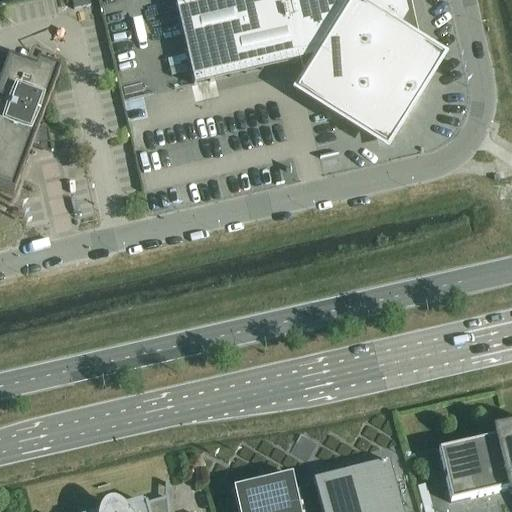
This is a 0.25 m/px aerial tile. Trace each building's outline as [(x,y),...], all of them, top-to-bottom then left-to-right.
[(90,7),(88,0),(70,0),(73,11),(90,7)] [(318,80),(319,89),(322,97),(326,105),(331,112),(338,118),(345,123),(353,126),(362,128),(371,128),(380,127),(388,124),(396,120),(403,115),(409,108),(414,101),(417,92),(419,84),(419,75),(418,66),(415,58),(411,50),(406,43),(399,37),(396,35),(407,18),(403,0),(208,0),(175,8),(193,88),(322,59),(318,71),(318,80)] [(178,59),(167,62),(169,69),(180,67),(178,59)] [(46,132),(39,129),(59,74),(36,66),(34,73),(7,63),(0,81),(0,193),(13,198),(32,148),(39,151),(41,147),(49,146),(51,154),(52,154),(47,132),(46,132)] [(450,506),(507,492),(507,494),(511,495),(511,427),(507,429),(509,437),(438,453),(450,506)] [(319,511),(401,511),(388,464),(312,485),(314,490),(319,511)] [(319,511),(314,490),(294,493),(291,478),(232,492),(237,511),(319,511)] [(123,510),(117,511),(115,510),(113,509),(111,509),(110,509),(108,510),(106,511),(105,511),(104,511),(168,511),(168,504),(168,501),(168,489),(168,485),(165,485),(164,489),(164,501),(144,507),(144,504),(141,505),(141,503),(122,509),(123,510)] [(431,511),(424,487),(417,489),(423,511),(431,511)]
